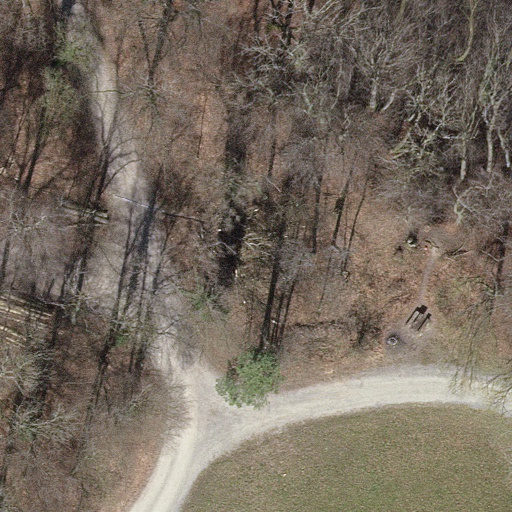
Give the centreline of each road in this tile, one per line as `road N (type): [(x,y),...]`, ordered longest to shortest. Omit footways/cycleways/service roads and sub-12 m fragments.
road 1 (track): [(67,0),(165,331)]
road 2 (track): [(511,399),(479,389),(395,389),(211,420)]
road 3 (track): [(165,331),(0,259)]
